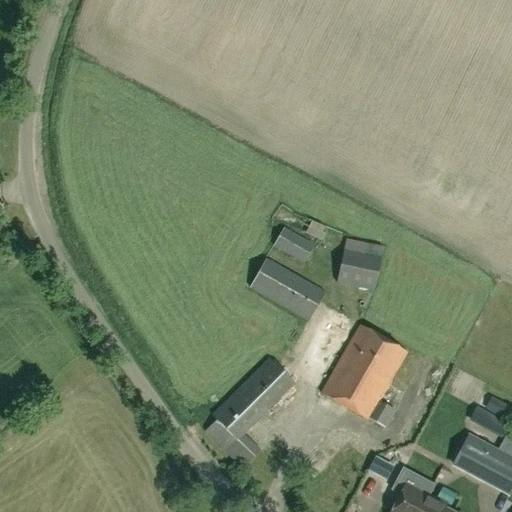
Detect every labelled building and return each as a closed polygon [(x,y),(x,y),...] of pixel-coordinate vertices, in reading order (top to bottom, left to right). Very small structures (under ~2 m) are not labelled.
[(303,264),(314,246),(285,228),(273,247),(303,264)] [(373,292),(381,258),(344,249),(337,284),(373,292)] [(309,322),(325,294),(265,261),(250,288),(309,322)] [(384,429),(394,412),(379,403),(407,354),(361,327),(322,395),(368,422),(369,421),(384,429)] [(340,350),(348,335),(336,329),(329,345),(340,350)] [(242,436),(294,384),(269,360),(212,417),(217,422),(206,433),(242,470),(260,453),(242,436)] [(510,496),(511,491),(511,460),(468,437),(453,466),(510,496)] [(401,496),(392,511),(446,511),(436,506),(438,503),(428,497),(433,487),(404,471),(393,492),(401,496)]
